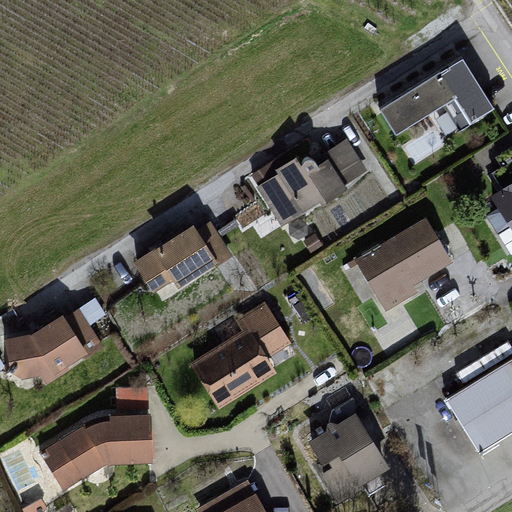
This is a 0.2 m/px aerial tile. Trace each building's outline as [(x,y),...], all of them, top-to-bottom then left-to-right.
[(462,62),(381,112),(398,139),(455,104),(469,126),(493,111),(462,62)] [(271,164),(253,175),(284,224),(321,200),(323,204),(348,188),(344,183),(365,170),(346,140),(315,160),(313,159),(309,158),(307,159),(305,161),(304,164),(301,166),(297,160),(277,173),(271,164)] [(511,146),(494,157),(499,190),(491,199),(511,231),(511,146)] [(425,220),(358,261),(386,308),(415,290),(411,284),(450,260),(425,220)] [(193,226),(134,262),(153,292),(173,280),(179,289),(232,256),(211,224),(197,233),(193,226)] [(243,336),(194,368),(217,415),(276,376),(268,359),(288,346),(265,301),(235,319),(243,336)] [(32,338),(5,341),(13,380),(42,379),(46,387),(103,352),(79,312),(32,338)] [(476,347),(451,362),(467,387),(511,360),(511,344),(509,339),(481,356),(476,347)] [(511,360),(467,387),(448,401),(481,453),(511,432),(511,360)] [(84,427),(42,453),(65,489),(107,462),(153,459),(149,416),(111,419),(84,427)] [(355,416),(311,439),(334,507),(386,472),(355,416)] [(264,511),(250,484),(197,511),(264,511)]
